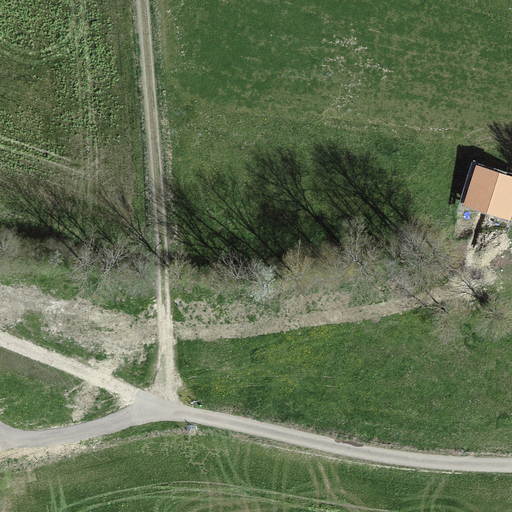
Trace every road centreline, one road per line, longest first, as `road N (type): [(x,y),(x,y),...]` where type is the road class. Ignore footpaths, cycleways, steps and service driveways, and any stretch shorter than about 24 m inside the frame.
road 1 (trunk): [(212,511),(134,263),(68,0)]
road 2 (track): [(174,421),(143,0)]
road 3 (track): [(511,466),(425,465),(174,421)]
road 4 (track): [(0,343),(174,421)]
road 5 (track): [(0,445),(94,440),(174,421)]
